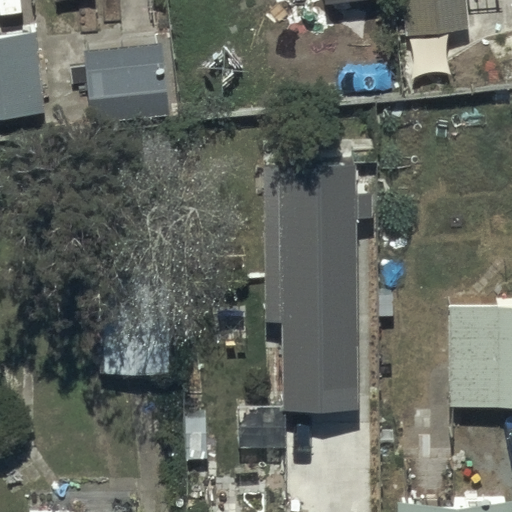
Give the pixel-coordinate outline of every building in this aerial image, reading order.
[(396,0),(399,28),(465,22),(462,0),(396,0)] [(30,27),(0,29),(0,110),(37,108),(30,27)] [(156,36),(79,42),(84,115),(161,110),(156,36)] [(351,401),(350,210),(369,210),(368,181),(349,181),(349,158),(256,159),(258,312),(274,312),(275,401),(351,401)] [(167,265),(95,266),(96,368),(168,367),(167,265)] [(430,343),(443,343),(444,399),(511,398),(511,295),(442,297),(442,321),(430,321),(430,343)] [(506,511),(506,495),(391,495),(391,511),(506,511)]
